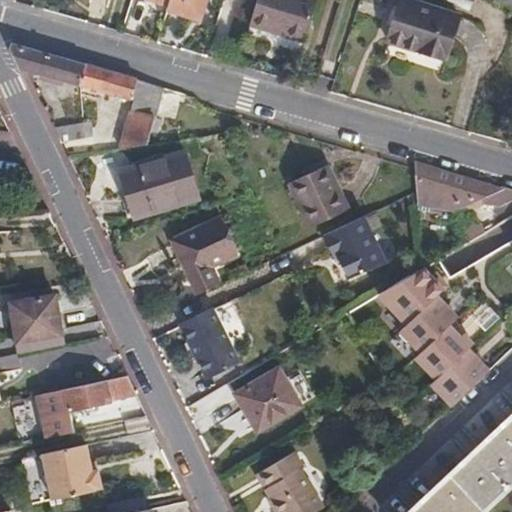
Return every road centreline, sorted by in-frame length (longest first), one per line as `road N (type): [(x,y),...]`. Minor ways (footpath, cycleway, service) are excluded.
road 1 (unclassified): [(511,173),(0,24)]
road 2 (unclassified): [(211,511),(0,72)]
